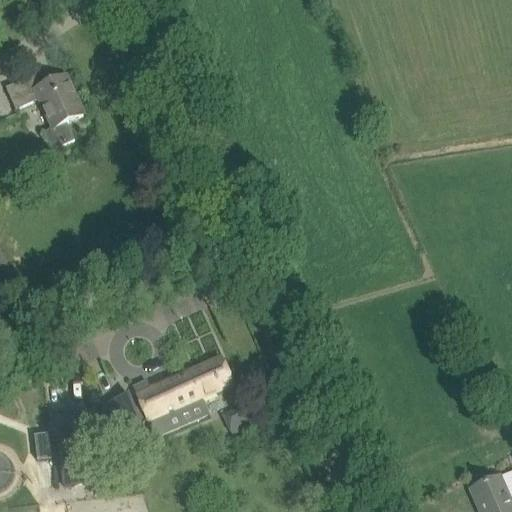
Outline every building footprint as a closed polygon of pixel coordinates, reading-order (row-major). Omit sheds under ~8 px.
[(36,76),(4,90),(15,114),(36,104),(50,133),(41,137),(49,154),(57,151),(75,142),(67,125),(83,117),(73,95),(74,95),(71,88),(69,88),(70,89),(62,93),(58,82),(37,91),(31,79),(36,77),(36,76)] [(147,382),(132,389),(154,438),(208,415),(202,401),(233,387),(221,359),(150,390),(147,382)] [(125,395),(104,405),(120,441),(142,431),(125,395)] [(90,428),(54,433),(61,488),(73,487),(97,483),(92,445),(90,428)] [(478,511),(511,511),(511,503),(501,478),(469,492),(478,511)]
